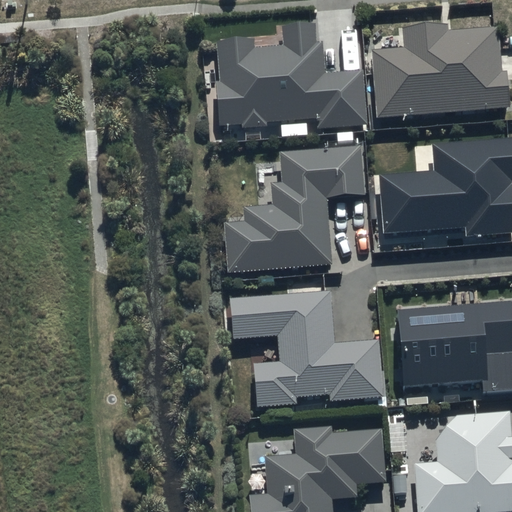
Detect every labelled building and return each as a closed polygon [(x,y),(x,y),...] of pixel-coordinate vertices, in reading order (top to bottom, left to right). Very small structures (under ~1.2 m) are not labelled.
[(373,58),(375,125),(509,118),(507,80),(501,80),(499,37),(447,40),(447,33),(400,36),(401,57),(373,58)] [(215,52),(219,134),(318,128),(318,135),(364,133),(362,80),(322,82),(321,52),(315,52),(314,35),(282,36),(283,55),(253,56),(253,50),(215,52)] [(379,185),(382,240),(465,237),(465,247),(511,242),(511,219),(510,193),(511,192),(511,148),(430,155),(433,180),(379,185)] [(225,278),(330,271),(328,209),(363,207),(361,157),(280,161),(282,192),(271,192),(272,214),(242,215),(242,229),(223,230),(225,278)] [(228,308),(231,348),(274,347),(276,367),(253,369),(256,415),(294,413),(293,407),(331,404),(331,409),(381,405),(377,349),(332,352),(329,301),(228,308)] [(511,316),(397,323),(401,396),(480,391),(480,399),(511,397),(511,316)] [(413,472),(413,511),(511,511),(511,459),(510,423),(456,426),(438,450),(438,471),(413,472)] [(337,511),(358,510),(356,495),(383,493),(378,440),(332,444),(331,437),(293,440),(295,464),(263,466),(266,504),(249,506),(249,511),(337,511)]
